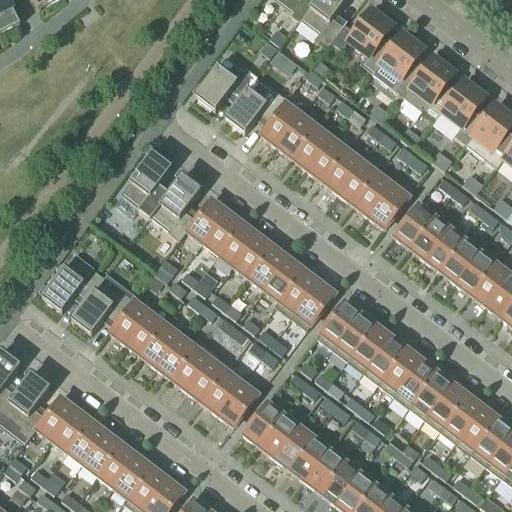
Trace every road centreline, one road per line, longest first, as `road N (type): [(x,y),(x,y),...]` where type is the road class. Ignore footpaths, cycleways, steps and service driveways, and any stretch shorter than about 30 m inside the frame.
road 1 (residential): [(511,397),(157,126)]
road 2 (residential): [(249,511),(4,322)]
road 3 (residential): [(253,0),(157,126)]
road 4 (residential): [(511,76),(413,0)]
